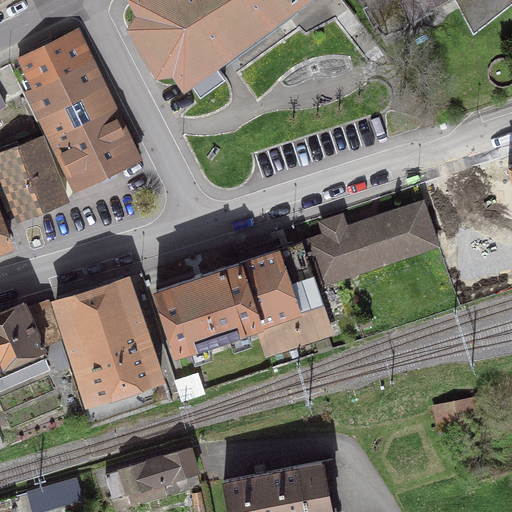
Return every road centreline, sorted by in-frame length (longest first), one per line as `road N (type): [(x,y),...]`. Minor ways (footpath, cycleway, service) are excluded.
road 1 (residential): [(511,123),(194,228)]
road 2 (residential): [(87,0),(194,228)]
road 3 (residential): [(194,228),(0,283)]
